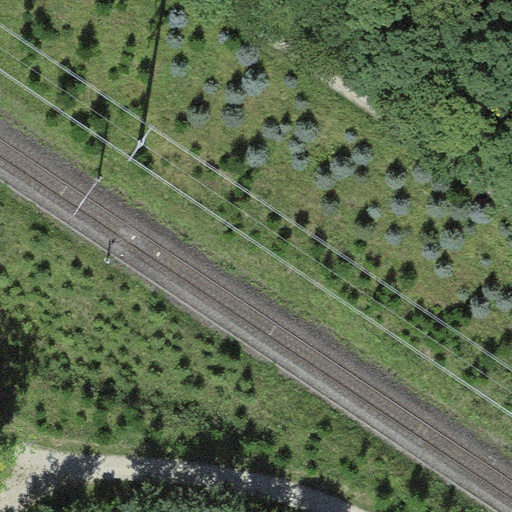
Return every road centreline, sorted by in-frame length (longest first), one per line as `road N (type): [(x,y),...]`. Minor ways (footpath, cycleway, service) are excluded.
road 1 (track): [(224,0),(511,198)]
road 2 (track): [(0,445),(64,475),(227,475),(335,511)]
